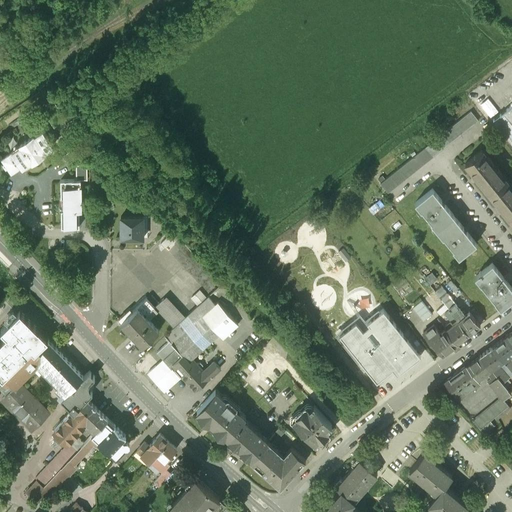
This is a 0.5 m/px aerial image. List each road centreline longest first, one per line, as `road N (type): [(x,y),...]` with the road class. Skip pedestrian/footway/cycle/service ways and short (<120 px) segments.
road 1 (tertiary): [(83,330),(272,511)]
road 2 (residential): [(283,511),(411,391)]
road 3 (residential): [(83,330),(101,300),(97,245),(29,221)]
road 4 (residential): [(411,391),(490,482),(503,509)]
road 5 (residential): [(411,391),(511,314)]
road 6 (tertiary): [(0,240),(83,330)]
